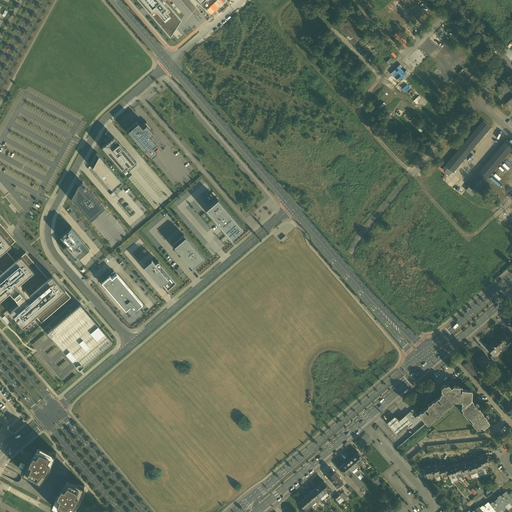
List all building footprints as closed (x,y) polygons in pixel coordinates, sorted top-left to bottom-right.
[(140,0),(145,5),(170,35),(181,18),(166,0),(140,0)] [(341,18),(340,17),(334,23),(339,29),(347,20),(343,16),(341,18)] [(362,35),(347,20),(339,29),(354,44),(362,35)] [(510,59),(511,56),(511,51),(507,46),(502,51),(510,59)] [(428,103),(410,84),(402,91),(421,110),(428,103)] [(143,128),(137,120),(127,129),(151,158),(158,153),(156,150),(160,148),(150,136),(154,133),(146,125),(143,128)] [(483,120),(445,166),(447,168),(453,173),(491,127),(483,120)] [(113,137),(102,147),(122,170),(127,166),(129,169),(137,162),(117,140),(117,141),(113,137)] [(511,144),(506,140),(468,185),(476,192),(511,149),(511,144)] [(94,168),(100,157),(96,152),(90,164),(94,168)] [(120,179),(100,157),(94,168),(110,187),(120,179)] [(342,169),(320,187),(334,204),(356,185),(342,169)] [(123,183),(120,179),(110,187),(113,191),(123,183)] [(71,198),(90,220),(103,209),(105,208),(83,182),(81,184),(79,185),(71,198)] [(232,239),(243,229),(218,199),(206,209),(232,239)] [(0,269),(2,272),(0,274),(0,300),(11,291),(13,292),(12,294),(20,303),(10,311),(17,320),(23,326),(33,318),(35,316),(41,323),(71,297),(52,275),(48,279),(44,274),(26,252),(16,261),(6,249),(16,241),(0,222),(0,269)] [(89,250),(71,229),(69,231),(68,230),(61,237),(67,245),(64,248),(74,260),(78,256),(80,258),(89,250)] [(193,268),(204,258),(184,235),(172,245),(193,268)] [(152,260),(144,267),(160,286),(163,283),(168,289),(176,282),(158,262),(156,264),(152,260)] [(111,275),(102,283),(127,310),(131,307),(136,312),(139,309),(138,309),(143,304),(117,274),(113,278),(111,275)] [(86,310),(80,304),(51,329),(48,332),(80,369),(113,341),(86,310)] [(507,336),(504,332),(499,336),(505,344),(510,340),(511,340),(507,336)] [(499,336),(491,343),(498,351),(505,344),(499,336)] [(498,351),(491,343),(486,347),(492,355),(493,355),(498,351)] [(485,354),(477,360),(482,366),(486,363),(487,364),(491,361),(485,354)] [(477,369),(468,359),(463,364),(471,374),(477,369)] [(461,387),(453,386),(451,388),(448,385),(447,385),(441,390),(441,391),(443,393),(450,401),(453,399),(455,400),(455,401),(458,401),(458,400),(461,400),(461,402),(464,406),(471,400),(472,391),(471,390),(462,390),(462,388),(461,387)] [(443,393),(431,404),(439,414),(452,403),(450,401),(443,393)] [(464,406),(461,409),(471,420),(481,411),(479,409),(477,410),(476,408),(479,406),(479,405),(477,403),(473,406),(472,404),(473,402),(471,400),(464,406)] [(431,404),(419,414),(427,424),(439,414),(431,404)] [(415,417),(410,411),(405,415),(413,424),(409,426),(411,428),(422,419),(418,414),(415,417)] [(481,411),(471,420),(477,428),(480,428),(482,427),(483,429),(484,429),(489,424),(489,423),(486,419),(489,417),(489,416),(487,415),(486,415),(483,417),(482,415),(483,414),(481,411)] [(399,421),(395,416),(387,423),(397,434),(408,425),(409,427),(409,426),(412,423),(405,415),(399,421)] [(56,452),(39,443),(32,451),(28,456),(23,471),(40,481),(48,470),(50,468),(51,465),(56,452)] [(358,452),(351,457),(358,465),(361,463),(364,460),(358,452)] [(487,456),(482,458),(481,455),(478,456),(479,459),(482,468),(489,465),(488,462),(490,461),(487,456)] [(358,465),(351,457),(345,463),(352,470),(358,465)] [(479,459),(475,460),(472,460),(473,461),(477,472),(483,469),(482,468),(479,459)] [(477,472),(473,461),(468,463),(468,462),(466,463),(470,473),(470,474),(477,472)] [(465,462),(461,463),(459,464),(463,474),(463,475),(470,473),(466,463),(465,462)] [(352,470),(345,463),(339,468),(345,476),(347,474),(352,470)] [(444,463),(441,464),(441,465),(438,466),(441,475),(442,477),(448,475),(446,468),(444,463)] [(459,463),(454,464),(452,465),(456,476),(463,474),(459,464),(459,463)] [(430,464),(427,466),(423,468),(427,478),(434,476),(430,466),(430,464)] [(437,464),(432,466),(432,465),(430,466),(434,476),(434,477),(441,475),(438,466),(437,464)] [(358,465),(352,470),(353,472),(357,477),(361,473),(357,468),(359,466),(358,465)] [(452,465),(449,466),(446,468),(448,475),(450,479),(456,476),(452,465)] [(343,482),(334,472),(331,475),(332,476),(329,479),(336,486),(339,484),(340,485),(343,482)] [(357,477),(353,472),(352,473),(353,474),(352,474),(353,476),(351,478),(359,487),(360,487),(363,484),(357,477)] [(84,485),(66,476),(58,487),(57,489),(56,492),(51,505),(63,511),(70,511),(78,501),(84,485)] [(332,491),(324,481),(318,486),(325,494),(327,492),(329,494),(332,491)] [(325,494),(318,486),(313,490),(320,498),(325,494)] [(320,498),(313,490),(308,494),(315,502),(320,498)] [(506,492),(501,496),(500,495),(497,497),(498,498),(504,506),(509,502),(511,504),(511,503),(511,499),(510,497),(508,495),(506,492)] [(315,502),(308,494),(303,499),(310,506),(315,502)] [(498,498),(493,502),(492,502),(490,504),(496,511),(497,511),(501,509),(502,511),(506,508),(504,506),(498,498)] [(310,506),(303,499),(298,503),(301,507),(302,507),(304,509),(305,510),(307,508),(310,506)] [(488,502),(483,506),(482,505),(480,507),(479,507),(483,511),(495,511),(496,511),(490,504),(488,502)]
